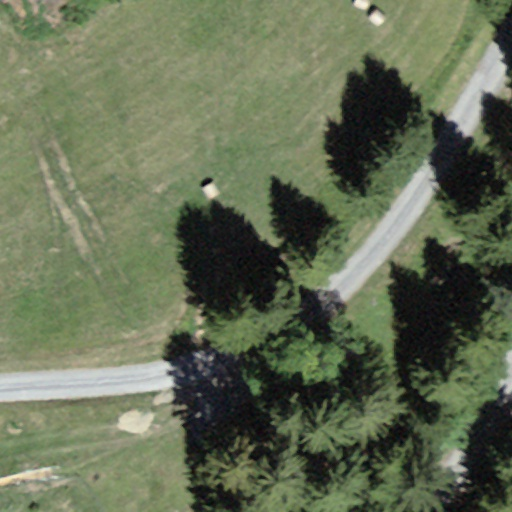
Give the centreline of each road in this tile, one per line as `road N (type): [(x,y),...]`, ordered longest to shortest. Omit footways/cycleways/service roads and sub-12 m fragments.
road 1 (unclassified): [(511,50),(320,317),(233,369),(153,387),(0,397)]
road 2 (unclassified): [(433,511),(511,396)]
